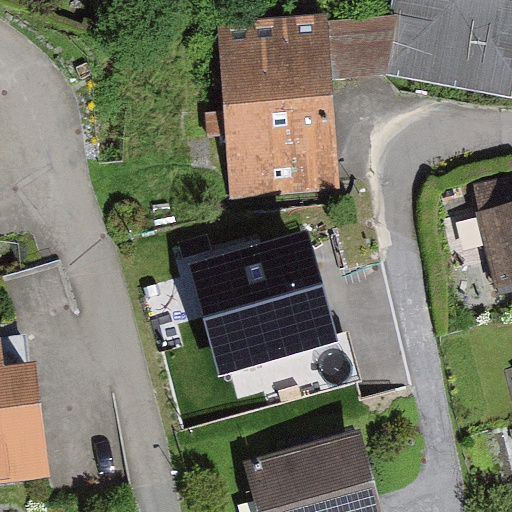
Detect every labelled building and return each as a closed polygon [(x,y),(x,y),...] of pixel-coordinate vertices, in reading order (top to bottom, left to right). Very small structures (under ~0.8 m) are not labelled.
[(511,0),(397,0),(394,16),(383,76),(511,99),(511,0)] [(326,23),(325,16),(216,25),(223,113),(207,114),(209,139),(225,138),(231,200),(340,191),(330,81),(326,23)] [(394,16),(326,23),(330,81),(383,76),(394,16)] [(511,179),(474,188),(498,288),(511,284),(511,179)] [(338,342),(309,235),(191,267),(221,374),(231,371),(338,342)] [(338,342),(231,371),(238,400),(265,393),(269,406),(361,382),(350,339),(338,342)] [(0,378),(0,488),(50,483),(39,375),(0,379),(0,378)] [(374,511),(355,443),(250,472),(261,511),(374,511)]
